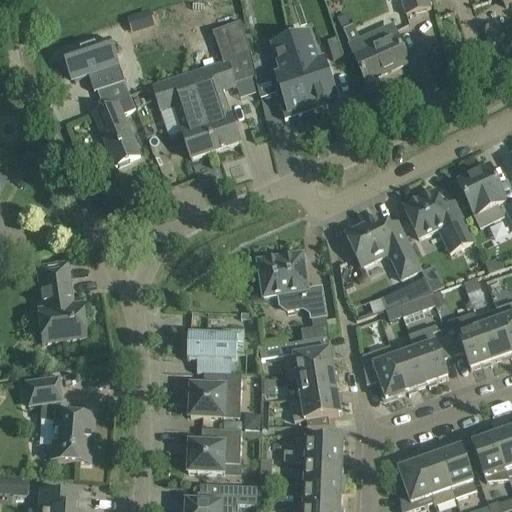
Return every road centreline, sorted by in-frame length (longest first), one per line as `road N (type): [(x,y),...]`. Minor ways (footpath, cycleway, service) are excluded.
road 1 (residential): [(131,511),(143,302),(154,253)]
road 2 (residential): [(154,253),(121,226),(43,89),(0,51)]
road 3 (residential): [(311,172),(319,204),(331,211),(511,123)]
road 4 (residential): [(311,172),(511,72)]
road 5 (residential): [(154,253),(194,223),(311,172)]
road 6 (residential): [(373,443),(511,397)]
road 7 (residential): [(373,443),(347,323)]
